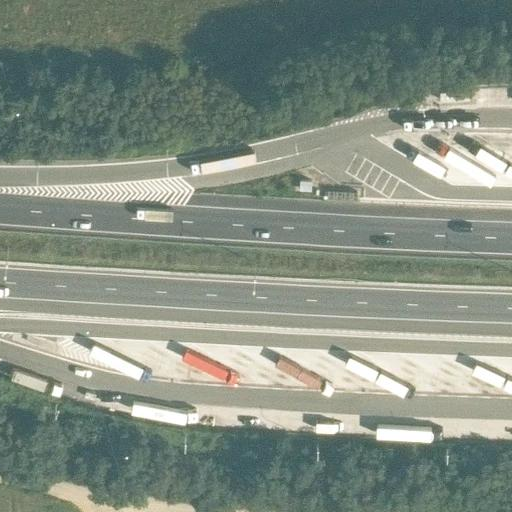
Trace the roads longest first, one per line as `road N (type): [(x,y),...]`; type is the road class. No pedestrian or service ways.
road 1 (motorway): [(511,219),(0,187)]
road 2 (motorway): [(0,262),(511,287)]
road 3 (unclassified): [(355,511),(100,493),(0,466)]
road 4 (motorway): [(187,146),(0,158)]
